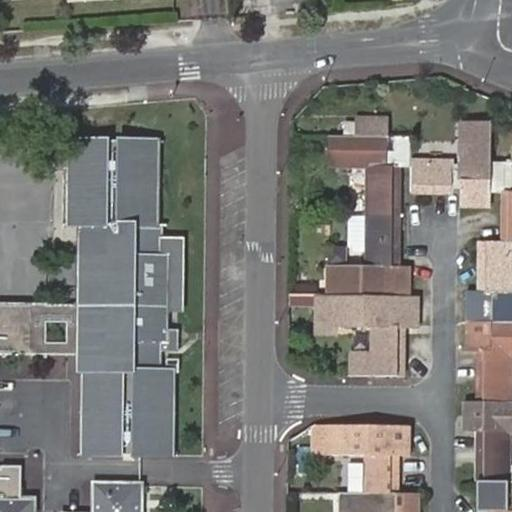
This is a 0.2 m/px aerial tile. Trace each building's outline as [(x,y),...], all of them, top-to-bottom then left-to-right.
[(360,121),(360,136),(389,136),(389,121),(360,121)] [(458,162),(410,162),(409,167),(409,190),(459,190),(459,204),(489,203),(489,191),(499,192),(499,242),(475,241),(475,291),(462,291),(461,352),(474,352),(473,402),(460,402),(460,431),(473,431),(472,511),(475,511),(511,511),(511,481),(504,482),(505,432),(511,431),(511,402),(505,402),(505,352),(511,352),(511,291),(506,291),(507,242),(511,242),(511,133),(509,134),(509,162),(489,162),(490,125),(459,125),(458,162)] [(346,352),(346,375),(401,376),(402,327),(414,327),(414,296),(407,296),(407,265),(397,265),(397,167),(409,167),(410,162),(410,136),(389,136),(360,136),(327,136),(327,166),(367,166),(366,218),(365,253),(365,266),(326,266),(326,296),(306,295),(306,308),(306,333),(333,334),(333,326),(371,327),(371,352),(346,352)] [(83,308),(83,359),(82,376),(85,376),(84,459),(175,461),(177,374),(162,374),(163,343),(169,344),(169,260),(163,259),(164,227),(160,227),(159,142),(69,143),(68,228),(84,228),(83,308)] [(365,253),(366,218),(349,218),(348,248),(354,253),(365,253)] [(306,295),(290,296),(290,307),(306,308),(306,295)] [(0,324),(37,325),(37,359),(58,359),(83,359),(83,308),(0,307),(0,324)] [(0,358),(37,359),(37,325),(0,324),(0,358)] [(411,425),(328,424),(327,454),(366,454),(365,493),(337,492),(336,511),(422,511),(423,493),(399,494),(400,455),(410,456),(411,425)] [(33,504),(33,469),(12,468),(13,473),(0,472),(0,511),(44,511),(44,504),(33,504)] [(106,511),(151,511),(152,489),(107,489),(106,511)]
